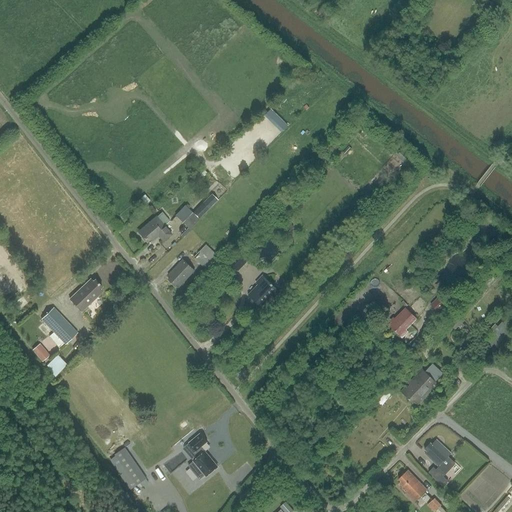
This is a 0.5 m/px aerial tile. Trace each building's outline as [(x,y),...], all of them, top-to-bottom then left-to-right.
[(396,155),(413,169),(418,163),(402,149),(396,155)] [(150,201),(145,196),(141,199),(146,204),(150,201)] [(190,230),(200,220),(193,213),(183,223),(190,230)] [(158,236),(163,242),(172,235),(156,217),(144,227),(147,230),(143,232),(144,233),(141,235),(147,243),(153,238),(153,239),(157,236),(158,237),(158,236)] [(194,258),(205,269),(217,257),(206,246),(194,258)] [(238,272),(248,261),(239,252),(229,263),(238,272)] [(168,280),(175,287),(177,285),(180,287),(195,271),(183,260),(168,276),(171,278),(168,280)] [(280,292),(262,276),(256,283),(258,285),(248,295),(261,308),(272,295),(275,298),(280,292)] [(82,312),(102,292),(100,289),(101,287),(95,281),(93,283),(91,280),(70,299),(82,312)] [(437,313),(447,303),(440,296),(430,306),(437,313)] [(41,320),(64,345),(76,333),(53,308),(41,320)] [(417,319),(406,309),(395,320),(393,318),(388,324),(392,329),(402,338),(408,332),(406,330),(417,319)] [(449,323),(455,330),(465,320),(458,314),(449,323)] [(494,350),(511,330),(511,324),(507,320),(504,324),(502,322),(492,334),(493,335),(486,343),(494,350)] [(32,351),(42,362),(49,356),(39,345),(32,351)] [(56,377),(69,365),(59,354),(46,367),(56,377)] [(418,404),(437,384),(422,370),(401,392),(413,403),(415,401),(418,404)] [(200,434),(188,443),(195,452),(196,452),(200,456),(188,466),(200,480),(204,476),(206,478),(218,468),(202,448),(207,443),(200,434)] [(432,445),(430,443),(424,449),(427,452),(425,454),(439,467),(445,473),(455,463),(449,457),(451,454),(436,440),(432,445)] [(125,449),(115,456),(137,487),(147,480),(125,449)] [(415,503),(427,491),(408,471),(404,474),(403,473),(398,478),(399,479),(398,480),(401,482),(399,484),(402,488),(401,488),(415,503)] [(443,477),(441,475),(436,480),(443,487),(448,482),(443,477)] [(436,498),(428,506),(433,511),(434,511),(442,505),(436,498)] [(500,511),(510,501),(506,498),(493,511),(500,511)]
